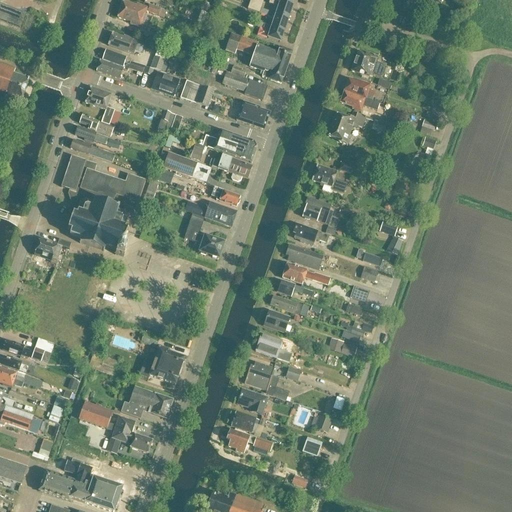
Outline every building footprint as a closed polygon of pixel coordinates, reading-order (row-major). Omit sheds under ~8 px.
[(280,44),(294,4),(282,0),(270,0),(268,5),(278,9),(275,16),(261,10),(263,2),(256,0),(251,0),(247,11),(267,17),(267,18),(274,20),(271,28),(249,21),(248,25),(269,33),(267,40),(280,44)] [(165,13),(161,11),(148,7),(147,9),(137,6),(136,8),(123,3),(117,20),(131,24),(130,26),(140,30),(146,13),(163,19),(165,13)] [(108,48),(127,54),(133,56),(137,43),(132,41),(124,38),(124,40),(112,36),(108,48)] [(280,85),(291,54),(279,50),(278,55),(257,47),(258,45),(231,36),(225,53),(235,56),(236,53),(253,58),(249,69),(260,73),(259,76),(262,77),(261,79),(280,85)] [(126,59),(105,52),(102,61),(123,68),(126,59)] [(371,76),(378,79),(380,78),(383,70),(374,67),(377,59),(369,56),(369,58),(358,54),(351,73),(370,80),(371,76)] [(164,62),(154,58),(150,70),(160,74),(164,62)] [(118,81),(122,71),(100,63),(96,73),(118,81)] [(144,68),(130,63),(129,66),(127,71),(142,76),(144,68)] [(228,66),(221,63),(218,71),(225,74),(228,66)] [(6,98),(21,103),(28,81),(13,76),(14,72),(0,67),(0,99),(5,101),(6,98)] [(233,68),(230,76),(243,80),(245,74),(241,73),(242,71),(233,68)] [(267,89),(243,80),(230,76),(225,74),(218,71),(216,77),(224,79),(221,86),(244,95),(244,97),(261,103),(267,89)] [(179,82),(156,74),(150,92),(173,100),(179,82)] [(439,78),(437,85),(448,89),(450,82),(439,78)] [(348,81),(344,93),(371,103),(374,94),(368,92),(370,87),(361,84),(360,86),(348,81)] [(389,91),(391,85),(379,81),(377,87),(389,91)] [(222,96),(186,83),(180,100),(207,110),(211,99),(220,102),(222,96)] [(109,127),(114,112),(106,110),(111,97),(90,90),(85,105),(105,112),(101,124),(109,127)] [(371,103),(344,93),(340,105),(352,109),(351,111),(360,114),(362,108),(376,113),(379,106),(371,103)] [(264,130),(269,116),(267,114),(259,111),(259,110),(243,104),(236,123),(261,131),(264,130)] [(427,106),(426,112),(438,115),(439,109),(427,106)] [(163,113),(160,122),(167,124),(170,115),(163,113)] [(347,121),(335,117),(328,138),(339,142),(339,144),(346,146),(352,129),(357,131),(357,128),(361,130),(364,122),(365,118),(352,114),(350,120),(347,118),(347,121)] [(170,115),(167,124),(165,130),(171,132),(176,118),(170,115)] [(110,139),(113,130),(108,128),(107,127),(82,118),(79,125),(89,129),(88,130),(89,131),(95,133),(110,139)] [(171,132),(177,134),(182,120),(176,118),(171,132)] [(160,122),(157,131),(164,133),(165,130),(167,124),(160,122)] [(435,126),(423,122),(421,129),(433,133),(435,126)] [(387,129),(370,123),(367,131),(384,137),(387,129)] [(105,148),(107,140),(105,139),(78,130),(75,137),(85,141),(84,143),(92,146),(93,144),(105,148)] [(253,144),(220,133),(216,142),(205,138),(202,148),(213,151),(251,165),(256,150),(253,144)] [(425,138),(422,148),(427,149),(425,155),(432,156),(436,141),(425,138)] [(73,143),(70,151),(103,162),(111,165),(114,158),(91,150),(91,147),(83,144),(83,146),(73,143)] [(195,145),(189,160),(199,163),(204,149),(195,145)] [(211,171),(196,166),(168,156),(163,170),(191,180),(206,185),(211,171)] [(241,179),(247,181),(252,168),(222,157),(219,164),(212,161),(209,168),(232,176),(231,180),(232,182),(237,184),(240,183),(241,179)] [(128,220),(127,220),(126,220),(124,216),(124,215),(123,214),(125,208),(136,211),(145,182),(127,176),(124,184),(94,174),(97,166),(71,158),(61,189),(69,192),(67,196),(74,214),(73,216),(67,232),(70,233),(69,237),(81,241),(79,245),(103,253),(105,249),(116,252),(115,256),(123,259),(126,251),(123,249),(128,233),(124,231),(125,228),(124,228),(127,221),(128,220)] [(338,173),(352,177),(355,168),(341,164),(338,173)] [(344,193),(345,193),(346,189),(345,189),(346,186),(343,185),(343,184),(335,181),(337,175),(316,168),(311,183),(323,187),(322,192),(329,195),(331,191),(343,196),(344,193)] [(170,187),(174,176),(161,172),(157,182),(170,187)] [(158,185),(150,182),(144,199),(152,202),(158,185)] [(393,193),(403,196),(407,185),(397,182),(393,193)] [(240,199),(213,190),(210,198),(217,200),(218,197),(221,198),(219,203),(236,209),(240,199)] [(304,208),(305,208),(302,219),(317,224),(328,227),(332,214),(329,213),(331,207),(306,199),(304,208)] [(231,230),(236,214),(209,204),(207,211),(187,204),(184,213),(204,219),(204,220),(231,230)] [(218,260),(223,245),(204,238),(204,239),(198,237),(203,221),(192,217),(184,240),(201,246),(199,254),(218,260)] [(397,229),(382,224),(379,234),(394,239),(397,229)] [(317,233),(296,226),(293,235),(295,236),(294,240),(300,242),(300,244),(312,248),(314,241),(326,245),(328,237),(317,233)] [(387,253),(398,257),(402,242),(391,238),(387,253)] [(57,262),(61,249),(68,251),(70,245),(59,241),(57,247),(39,241),(37,249),(34,250),(33,254),(34,256),(34,257),(51,263),(52,261),(57,262)] [(310,255),(289,248),(286,257),(289,258),(287,262),(306,268),(318,272),(322,259),(310,255)] [(379,270),(381,263),(363,258),(361,264),(379,270)] [(306,273),(286,266),(281,280),(301,287),(303,280),(311,283),(314,276),(305,273),(306,273)] [(363,268),(359,278),(374,283),(377,273),(363,268)] [(313,294),(295,288),(280,283),(277,294),(291,299),(293,293),(311,300),(313,294)] [(365,305),(369,293),(353,288),(350,300),(365,305)] [(308,309),(302,308),(296,306),(296,307),(273,299),(270,307),(305,318),(308,309)] [(361,319),(363,312),(348,306),(345,313),(361,319)] [(284,335),(289,320),(268,313),(263,328),(284,335)] [(364,333),(352,329),(350,335),(362,339),(364,333)] [(155,349),(158,341),(143,336),(140,344),(155,349)] [(282,343),(261,336),(255,353),(276,360),(282,343)] [(38,341),(35,349),(45,353),(51,355),(54,347),(38,341)] [(328,353),(340,356),(343,344),(331,341),(328,353)] [(28,360),(31,353),(23,351),(24,348),(13,344),(13,345),(6,342),(2,352),(20,358),(20,357),(28,360)] [(289,352),(300,355),(304,345),(293,342),(289,352)] [(356,350),(343,346),(340,356),(353,361),(356,350)] [(40,364),(45,353),(35,349),(31,360),(40,364)] [(167,351),(163,349),(162,352),(158,350),(154,362),(145,359),(142,368),(139,377),(148,380),(149,378),(175,387),(184,360),(167,354),(167,353),(167,351)] [(0,366),(25,375),(28,369),(21,367),(22,363),(13,360),(13,362),(0,358),(0,357),(0,366)] [(274,395),(276,389),(274,389),(277,381),(271,379),(273,370),(255,364),(253,369),(250,368),(244,385),(266,393),(265,396),(286,402),(287,398),(274,395)] [(84,368),(77,365),(72,378),(80,380),(84,368)] [(0,377),(22,386),(35,390),(39,392),(42,384),(24,377),(16,375),(8,372),(7,372),(0,369),(0,377)] [(301,373),(288,369),(285,380),(297,384),(301,373)] [(21,390),(22,386),(0,377),(0,385),(11,389),(12,387),(21,390)] [(77,383),(70,380),(66,391),(73,394),(77,383)] [(128,406),(124,404),(120,414),(140,421),(142,413),(147,415),(147,414),(166,421),(172,402),(134,389),(128,406)] [(261,418),(267,400),(242,392),(237,407),(251,411),(250,414),(261,418)] [(113,416),(113,414),(101,409),(102,408),(96,406),(95,408),(85,404),(79,422),(114,434),(111,440),(129,446),(132,437),(131,437),(135,424),(118,419),(115,428),(108,426),(112,416),(113,416)] [(5,408),(0,406),(0,417),(2,418),(0,423),(37,436),(41,423),(32,420),(5,410),(5,408)] [(53,408),(51,415),(61,418),(63,411),(53,408)] [(254,425),(255,421),(235,414),(230,429),(250,435),(251,434),(254,435),(257,426),(254,425)] [(58,426),(61,418),(51,415),(50,416),(48,415),(46,419),(49,420),(48,422),(58,426)] [(332,421),(319,416),(317,421),(314,429),(314,431),(327,436),(332,421)] [(255,440),(229,432),(226,441),(229,443),(227,449),(236,451),(235,453),(243,456),(247,445),(253,447),(252,448),(270,454),(273,446),(255,440)] [(147,456),(152,443),(134,437),(130,450),(147,456)] [(42,440),(39,454),(48,456),(51,442),(42,440)] [(116,454),(120,443),(111,440),(110,440),(106,451),(116,454)] [(81,462),(85,448),(66,441),(62,455),(81,462)] [(72,460),(71,464),(67,463),(64,472),(78,477),(76,482),(45,472),(38,491),(69,502),(70,500),(105,511),(113,511),(121,490),(88,479),(91,471),(82,468),(83,465),(72,460)] [(0,478),(21,486),(26,471),(0,462),(0,478)] [(308,482),(294,478),(291,485),(305,490),(308,482)] [(262,511),(264,507),(228,495),(226,500),(212,495),(206,511),(262,511)]
